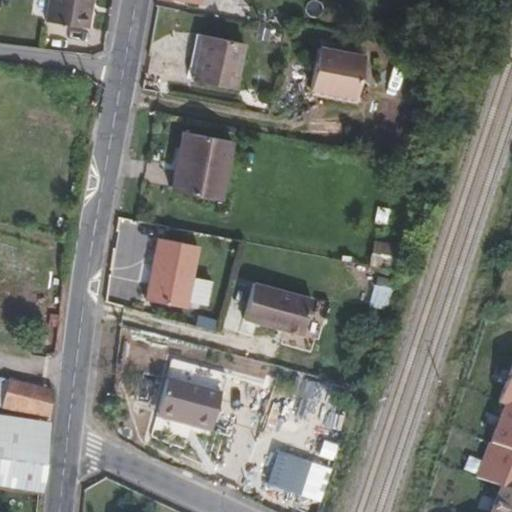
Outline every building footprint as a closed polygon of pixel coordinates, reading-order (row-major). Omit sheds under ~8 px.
[(81,31),(85,0),(43,0),(40,25),(81,31)] [(228,88),(238,41),(196,33),(187,80),(228,88)] [(350,97),(358,55),(312,46),(304,88),(350,97)] [(219,197),(231,138),(180,128),(169,187),(219,197)] [(181,306),(193,243),(153,235),(140,298),(181,306)] [(297,336),(307,300),(248,284),(238,320),(297,336)] [(45,419),(49,390),(16,381),(8,410),(45,419)] [(206,435),(216,397),(163,382),(154,415),(186,424),(185,429),(206,435)] [(475,480),(494,489),(511,495),(511,411),(504,408),(475,480)] [(0,487),(37,493),(45,423),(0,415),(0,487)] [(186,424),(154,415),(152,420),(185,429),(186,424)] [(511,511),(511,495),(494,489),(485,511),(511,511)]
